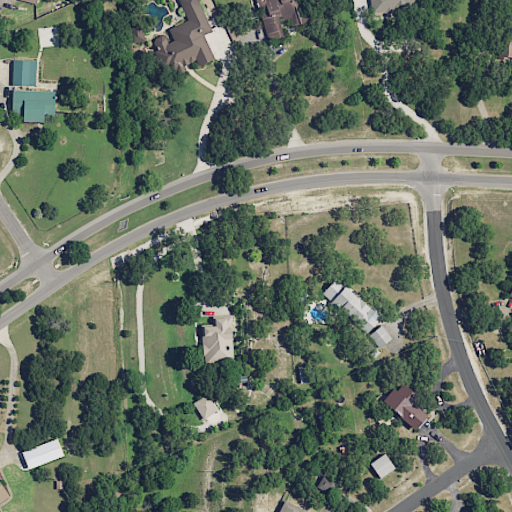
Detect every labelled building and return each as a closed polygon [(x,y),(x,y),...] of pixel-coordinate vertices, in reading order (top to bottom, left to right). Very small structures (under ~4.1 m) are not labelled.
[(176,0),(184,21),(166,28),(170,41),(164,43),(162,35),(149,40),(162,73),(184,66),(183,64),(194,60),(195,64),(211,58),(202,33),(207,31),(195,0),(176,0)] [(304,21),(297,0),(292,0),(290,1),(289,0),(253,0),(265,41),(284,35),(282,28),(304,21)] [(499,57),(511,56),(511,36),(498,37),(499,57)] [(33,61),(10,60),(9,85),(32,86),(33,61)] [(53,91),(8,90),(8,102),(17,103),(17,121),(38,122),(38,117),(52,117),(53,91)] [(364,333),(377,319),(330,278),(317,293),(364,333)] [(234,360),(232,316),(210,317),(210,326),(199,326),(200,362),(234,360)] [(388,338),(378,324),(366,333),(375,347),(388,338)] [(424,412),(392,385),(377,402),(409,430),(424,412)] [(217,412),(209,394),(191,402),(199,420),(217,412)] [(61,456),(54,438),(18,453),(25,470),(61,456)] [(366,462),(375,479),(391,470),(383,453),(366,462)] [(307,511),(280,500),(274,511),(307,511)]
